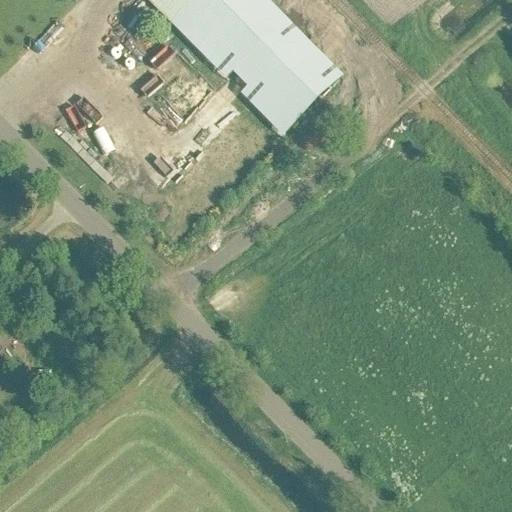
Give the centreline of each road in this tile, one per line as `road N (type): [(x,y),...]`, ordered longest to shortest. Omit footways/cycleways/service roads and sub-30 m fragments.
road 1 (tertiary): [(371,511),(0,134)]
road 2 (track): [(166,304),(511,18)]
